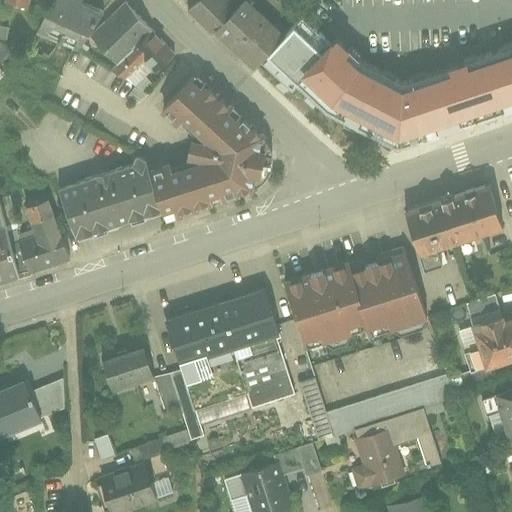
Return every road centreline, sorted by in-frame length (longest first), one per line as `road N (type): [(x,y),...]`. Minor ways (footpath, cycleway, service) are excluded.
road 1 (tertiary): [(353,196),(57,296)]
road 2 (residential): [(152,0),(353,196)]
road 3 (residential): [(57,296),(79,511)]
road 4 (tertiary): [(500,146),(353,196)]
